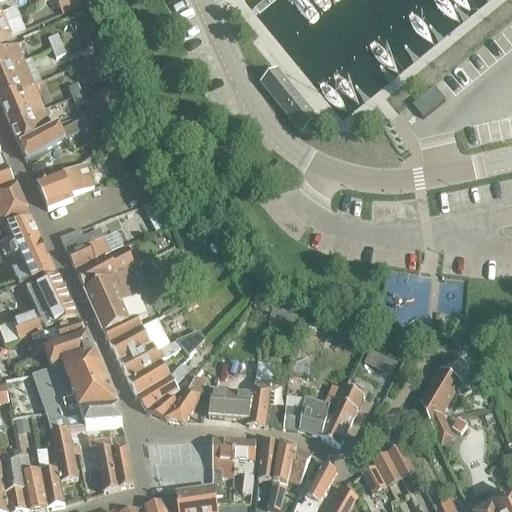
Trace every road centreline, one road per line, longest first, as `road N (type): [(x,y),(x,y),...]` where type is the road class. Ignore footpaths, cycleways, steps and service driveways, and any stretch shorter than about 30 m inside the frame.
road 1 (residential): [(136,435),(0,122)]
road 2 (tertiary): [(394,180),(331,169),(288,149),(200,0)]
road 3 (residential): [(326,511),(348,468),(285,439),(136,435)]
road 4 (tertiary): [(394,180),(511,157)]
